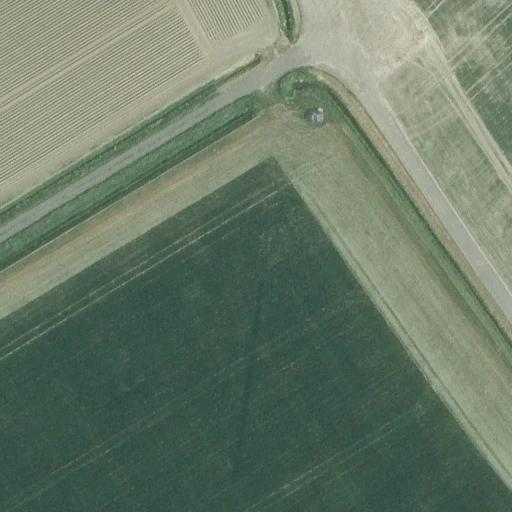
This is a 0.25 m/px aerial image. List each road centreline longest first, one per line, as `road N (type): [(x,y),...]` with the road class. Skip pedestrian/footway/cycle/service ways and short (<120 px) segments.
road 1 (unclassified): [(0,237),(330,37)]
road 2 (unclassified): [(330,37),(511,307)]
